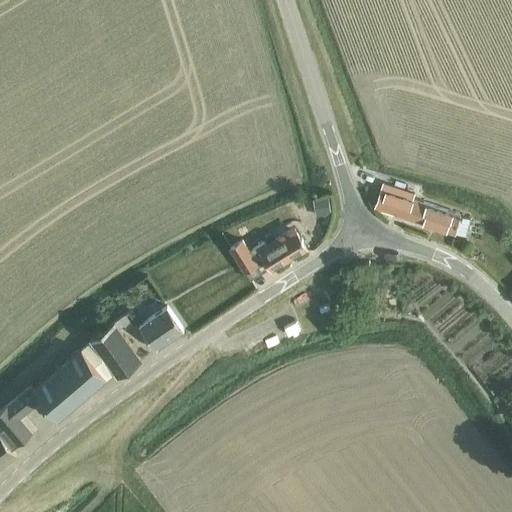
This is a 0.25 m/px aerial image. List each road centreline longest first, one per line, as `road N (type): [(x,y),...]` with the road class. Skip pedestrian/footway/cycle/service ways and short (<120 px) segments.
road 1 (unclassified): [(361,233),(179,351),(0,493)]
road 2 (unclassified): [(361,233),(282,0)]
road 3 (unclassified): [(511,319),(447,261),(361,233)]
